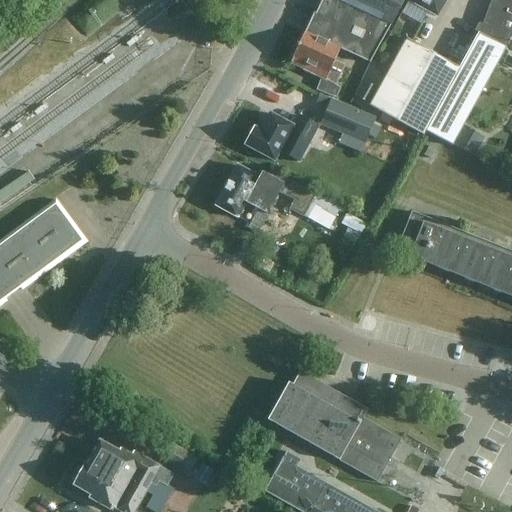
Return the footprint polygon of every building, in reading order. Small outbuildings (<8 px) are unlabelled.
[(321,0),(316,14),(314,13),(305,33),(302,32),(289,59),(291,64),(303,70),(303,71),(322,79),(316,91),(334,98),(340,87),(335,85),(344,67),(334,62),(340,50),(369,64),(405,0),(321,0)] [(422,135),(425,131),(452,146),(454,144),(464,126),(507,53),(505,52),(511,36),(511,2),(506,0),(491,0),(482,24),(478,22),(474,32),(480,34),(460,69),(408,39),(370,105),(392,118),(391,119),(400,124),(400,123),(406,127),(407,126),(422,135)] [(411,0),(410,3),(438,18),(447,0),(411,0)] [(378,90),(363,81),(355,96),(370,105),(378,90)] [(321,126),(365,145),(374,122),(330,103),(321,126)] [(299,116),(294,127),(270,114),(261,131),(255,128),(245,146),(274,162),(280,152),(299,162),(318,127),(299,116)] [(464,126),(454,144),(475,156),(485,138),(464,126)] [(259,178),(237,166),(215,207),(238,219),(246,204),(258,210),(266,215),(279,193),(294,202),(289,211),(304,219),(316,196),(269,171),(267,176),(262,173),(259,178)] [(0,203),(33,181),(28,173),(0,191),(0,203)] [(341,209),(316,196),(305,218),(329,231),(341,209)] [(88,242),(57,200),(0,241),(0,305),(8,300),(6,297),(20,287),(23,289),(88,242)] [(266,215),(258,210),(248,229),(257,234),(268,215),(266,215)] [(425,244),(420,258),(511,291),(511,247),(417,214),(408,238),(425,244)] [(366,224),(347,215),(342,224),(361,233),(366,224)] [(360,234),(350,229),(345,239),(355,244),(360,234)] [(398,445),(399,443),(401,440),(363,418),(368,410),(350,400),(301,372),(293,386),(289,384),(268,421),(377,483),(398,445)] [(187,477),(198,459),(170,440),(158,459),(187,477)] [(160,511),(174,490),(167,486),(173,477),(141,457),(139,461),(123,452),(122,452),(119,453),(100,442),(90,459),(127,481),(126,483),(145,494),(147,495),(148,493),(153,496),(146,508),(152,511),(160,511)] [(376,511),(297,467),(301,460),(287,452),(265,491),(300,511),(376,511)] [(118,511),(134,511),(145,494),(126,483),(127,481),(90,459),(86,466),(86,465),(84,467),(79,469),(78,469),(73,478),(75,484),(74,486),(90,496),(91,499),(91,500),(111,511),(112,509),(118,511)] [(205,485),(213,471),(202,464),(193,479),(205,485)]
